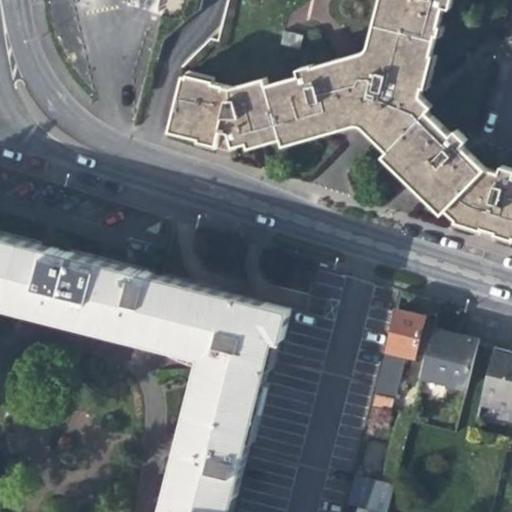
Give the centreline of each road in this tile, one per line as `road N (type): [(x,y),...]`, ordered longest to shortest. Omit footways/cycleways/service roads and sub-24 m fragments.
road 1 (residential): [(272,211),(214,175),(107,140),(62,110),(0,14)]
road 2 (residential): [(130,511),(155,393),(128,374),(13,345),(0,355)]
road 3 (residential): [(511,286),(272,211)]
road 4 (residential): [(78,159),(209,202),(272,211)]
